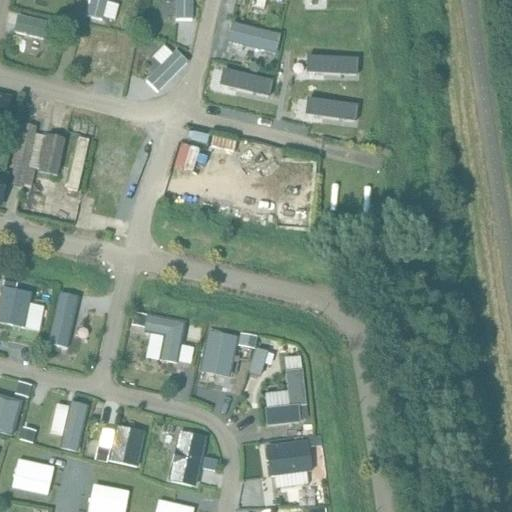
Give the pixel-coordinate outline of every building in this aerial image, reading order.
[(102,22),(107,0),(90,0),(86,18),(102,22)] [(191,0),(175,0),(176,21),(192,21),(191,0)] [(18,18),(14,34),(55,44),(59,28),(18,18)] [(228,44),(275,56),(279,38),(232,26),(228,44)] [(104,84),(120,88),(130,45),(114,41),(104,84)] [(186,65),(175,54),(146,83),(157,94),(186,65)] [(307,59),(307,76),(356,77),(357,61),(307,59)] [(223,73),(220,88),(269,99),(272,83),(223,73)] [(308,102),(305,117),(355,124),(357,108),(308,102)] [(36,128),(23,125),(17,124),(13,142),(20,144),(10,189),(22,191),(23,187),(31,189),(36,170),(27,169),(36,128)] [(55,179),(64,143),(45,138),(36,175),(55,179)] [(5,278),(3,288),(14,290),(16,281),(5,278)] [(0,299),(0,326),(24,331),(31,297),(2,291),(0,299)] [(65,350),(77,300),(60,296),(48,347),(65,350)] [(134,315),(132,326),(144,328),(146,318),(134,315)] [(176,366),(184,325),(148,318),(145,334),(165,338),(160,363),(176,366)] [(189,327),(187,340),(199,342),(201,329),(189,327)] [(237,340),(208,335),(200,374),(229,380),(237,340)] [(242,337),(240,347),(252,350),(254,339),(242,337)] [(253,362),(249,375),(259,378),(263,366),(253,362)] [(300,425),(298,408),(306,407),(302,372),(285,374),(289,410),(265,412),(267,429),(300,425)] [(19,385),(15,396),(27,400),(31,388),(19,385)] [(21,405),(0,399),(0,435),(11,439),(21,405)] [(60,451),(77,455),(86,411),(70,407),(60,451)] [(144,436),(116,430),(109,463),(137,469),(144,436)] [(23,432),(20,442),(32,445),(34,436),(23,432)] [(192,441),(183,439),(173,485),(195,490),(206,442),(192,439),(192,441)] [(307,444),(266,449),(270,478),(311,472),(307,444)] [(98,450),(95,462),(107,465),(109,453),(98,450)] [(204,460),(202,471),(214,474),(217,462),(204,460)] [(17,463),(10,491),(47,499),(53,471),(17,463)] [(93,489),(88,511),(125,511),(129,496),(93,489)]
